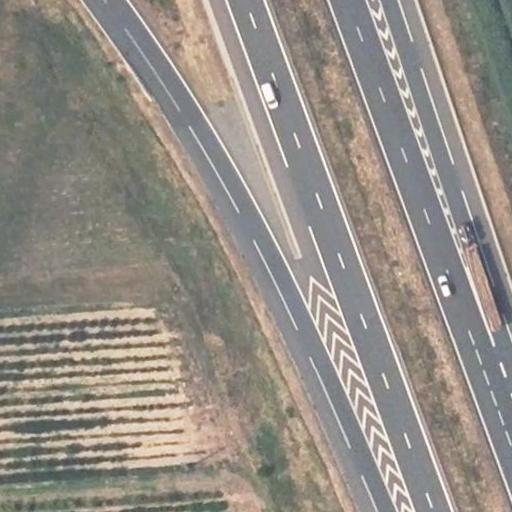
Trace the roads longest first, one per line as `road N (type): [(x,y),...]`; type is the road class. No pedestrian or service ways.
road 1 (motorway): [(113,0),(220,160),(391,511)]
road 2 (motorway): [(245,0),(432,511)]
road 3 (motorway): [(511,443),(349,0)]
road 4 (motorway): [(511,401),(385,0)]
